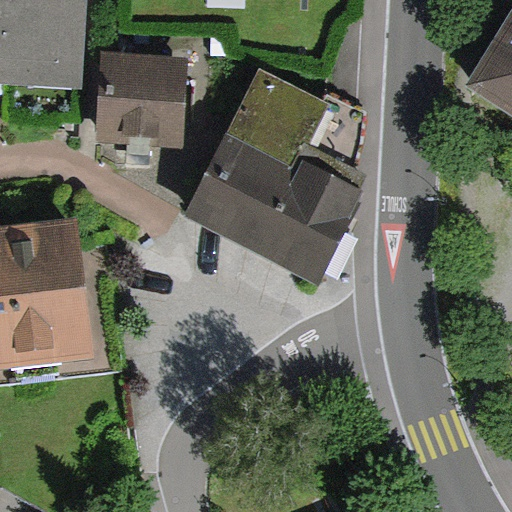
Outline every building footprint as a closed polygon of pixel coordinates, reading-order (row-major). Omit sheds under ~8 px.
[(0,0),(0,84),(81,89),(86,0),(0,0)] [(511,23),(467,95),(511,123),(511,23)] [(101,67),(97,142),(178,147),(183,72),(101,67)] [(363,197),(300,164),(327,113),(255,75),(180,216),(316,287),(363,197)] [(0,378),(97,367),(81,236),(0,245),(0,378)]
